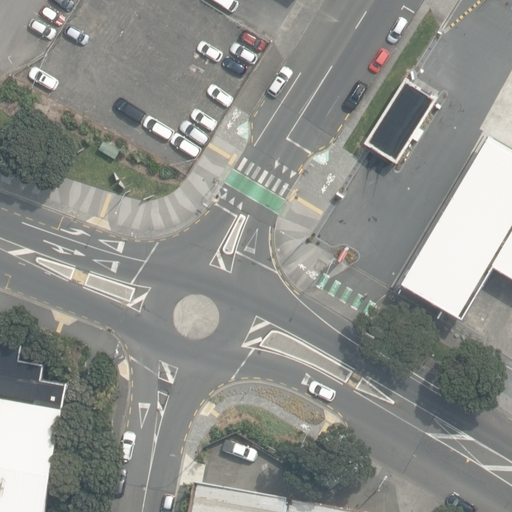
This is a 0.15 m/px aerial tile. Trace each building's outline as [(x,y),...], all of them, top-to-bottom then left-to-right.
[(370,142),(397,159),(436,98),(408,81),(370,142)] [(491,259),(511,223),(511,147),(488,134),(404,277),(461,310),(491,259)] [(511,223),(491,259),(511,270),(511,223)] [(0,511),(46,511),(69,382),(44,377),(47,362),(22,358),(25,343),(0,338),(3,323),(0,322),(0,511)] [(328,511),(197,488),(192,511),(328,511)]
